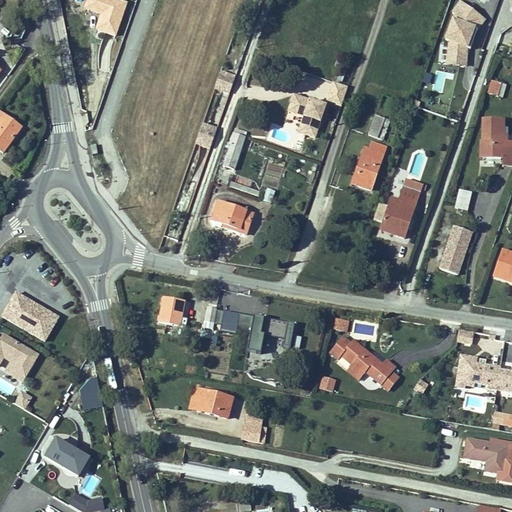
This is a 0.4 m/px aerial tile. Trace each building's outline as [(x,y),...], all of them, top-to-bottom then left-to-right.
[(119,0),(86,0),(83,10),(100,15),(95,31),(116,38),(127,2),(119,0)] [(485,24),(461,6),(453,16),(455,17),(446,43),(450,45),(444,67),(456,70),(458,64),(464,65),(468,51),(464,50),(467,42),(471,43),(475,32),(477,34),(485,24)] [(464,50),(468,51),(477,34),(475,32),(471,43),(467,42),(464,50)] [(441,92),(446,74),(436,72),(431,89),(441,92)] [(235,78),(220,73),(214,89),(229,95),(235,78)] [(504,78),(495,74),(489,92),(498,95),(504,78)] [(508,79),(504,78),(498,95),(502,97),(508,79)] [(348,87),(334,82),(327,101),(341,106),(348,87)] [(325,106),(296,95),(291,111),(304,116),(310,118),(306,131),(315,135),(325,106)] [(0,113),(0,150),(2,152),(20,128),(0,113)] [(310,118),(304,116),(299,129),(306,131),(310,118)] [(375,116),(368,135),(383,140),(388,126),(382,124),(384,119),(375,116)] [(484,158),(503,158),(503,166),(511,165),(511,140),(506,140),(504,140),(504,134),(503,119),(482,119),(482,140),(484,140),(484,158)] [(217,130),(202,125),(195,144),(211,149),(217,130)] [(246,132),(236,129),(234,134),(244,138),(246,132)] [(234,169),(244,138),(234,134),(224,165),(234,169)] [(364,149),(352,184),(371,190),(383,155),(364,149)] [(391,199),(382,224),(397,229),(395,235),(404,237),(407,229),(410,230),(413,221),(410,219),(422,184),(407,178),(399,201),(391,199)] [(258,195),(259,192),(231,182),(230,185),(258,195)] [(262,202),(273,204),(275,190),(265,189),(262,202)] [(464,216),(470,198),(458,194),(452,212),(464,216)] [(221,223),(231,226),(230,229),(245,235),(253,214),(218,202),(212,219),(221,223)] [(397,229),(382,224),(380,230),(395,235),(397,229)] [(470,238),(452,231),(437,274),(455,280),(470,238)] [(511,253),(502,250),(493,277),(511,283),(511,279),(511,253)] [(14,290),(0,313),(0,315),(45,342),(60,317),(14,290)] [(184,304),(163,300),(159,323),(185,328),(186,320),(181,320),(184,304)] [(207,308),(205,322),(214,323),(216,310),(207,308)] [(223,312),(216,310),(214,323),(221,325),(223,312)] [(347,326),(336,324),(336,332),(346,334),(347,326)] [(495,336),(456,330),(455,337),(458,338),(457,343),(470,345),(472,336),(495,340),(495,336)] [(0,369),(20,381),(35,355),(0,335),(0,369)] [(386,361),(382,366),(352,341),(350,344),(343,338),(329,354),(337,360),(339,357),(351,366),(353,364),(364,373),(381,386),(392,373),(395,369),(386,361)] [(487,389),(496,391),(499,371),(499,368),(484,366),(484,360),(459,356),(454,388),(463,390),(463,386),(473,387),(473,384),(487,386),(487,389)] [(351,366),(346,372),(357,381),(364,373),(353,364),(351,366)] [(511,372),(499,371),(496,391),(511,393),(511,372)] [(392,373),(381,386),(387,392),(398,378),(392,373)] [(414,389),(421,395),(428,386),(420,380),(414,389)] [(97,381),(76,386),(83,412),(103,407),(97,381)] [(335,384),(324,381),(321,392),(332,395),(335,384)] [(194,390),(189,410),(227,419),(232,399),(194,390)] [(28,397),(18,392),(13,402),(22,407),(28,397)] [(262,416),(244,412),(241,439),(265,443),(266,428),(261,427),(262,416)] [(511,415),(492,412),(490,424),(511,427),(511,415)] [(46,434),(35,453),(70,473),(81,454),(46,434)] [(463,458),(470,460),(474,441),(466,440),(463,458)] [(508,448),(474,441),(470,460),(486,463),(489,463),(487,472),(503,475),(508,448)] [(346,491),(347,480),(338,479),(337,491),(346,491)] [(236,497),(237,511),(245,511),(250,511),(248,497),(236,497)]
